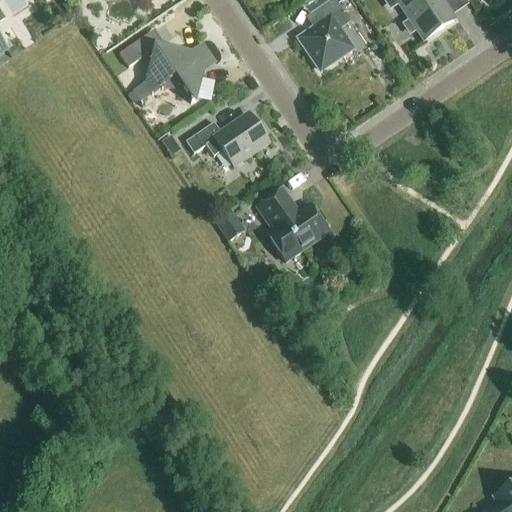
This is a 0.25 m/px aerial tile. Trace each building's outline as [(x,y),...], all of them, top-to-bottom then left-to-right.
[(388,0),(392,5),(397,2),(399,5),(409,20),(417,31),(424,42),(453,22),(438,0),(388,0)] [(320,73),(351,51),(338,31),(348,24),(333,3),(307,20),(314,30),(298,41),(320,73)] [(137,43),(118,56),(128,68),(146,56),(137,43)] [(205,71),(192,51),(187,55),(161,50),(152,56),(144,85),(127,96),(134,107),(161,89),(182,91),(191,105),(196,102),(201,74),(205,71)] [(233,167),(266,144),(248,118),(221,136),(213,125),(185,144),(193,156),(205,148),(213,159),(223,153),(233,167)] [(285,265),(328,235),(309,207),(298,214),(282,192),(256,210),(271,232),(265,236),(285,265)] [(227,244),(245,232),(231,212),(214,223),(227,244)] [(511,511),(511,486),(493,499),(497,506),(488,511),(511,511)]
